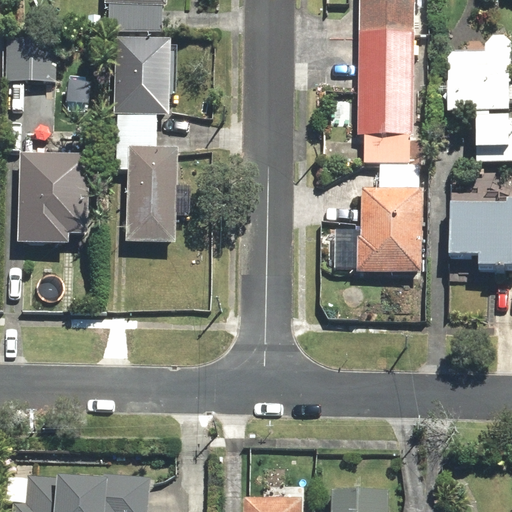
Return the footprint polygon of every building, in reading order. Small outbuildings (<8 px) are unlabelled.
[(110,0),(110,7),(114,7),(113,34),(167,37),(169,10),(173,10),(173,0),(110,0)] [(422,0),(366,0),(363,137),(369,137),(369,165),(416,166),(416,138),(419,138),(422,0)] [(511,39),(498,39),(491,48),(491,55),(453,55),(453,117),(486,117),(486,151),(511,150),(511,39)] [(38,41),(8,40),(7,84),(63,86),(64,42),(38,41)] [(178,43),(122,41),(120,117),(122,117),(121,172),(134,173),(132,245),(182,247),(185,150),(162,150),(163,118),(176,119),(178,43)] [(97,158),(26,156),(23,247),(76,248),(76,237),(95,238),(97,158)] [(428,191),(368,191),(368,239),(363,239),(363,276),(428,276),(428,191)] [(511,207),(458,206),(457,258),(488,259),(488,270),(511,270),(511,207)] [(66,479),(32,477),(32,480),(15,479),(12,511),(152,511),(155,479),(107,475),(107,479),(66,476),(66,479)] [(363,489),(336,490),(335,511),(393,511),(393,491),(363,489)] [(307,511),(308,499),(249,499),(248,511),(307,511)]
